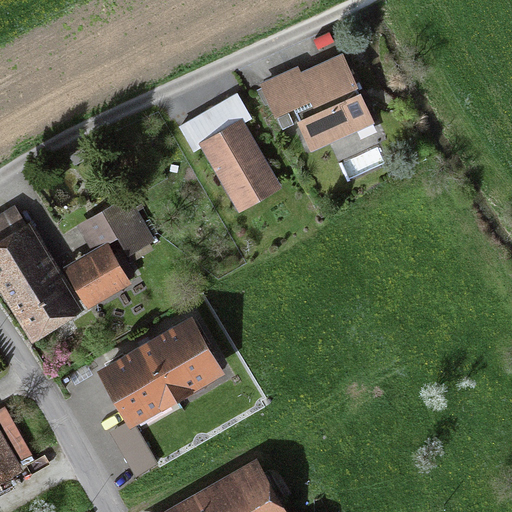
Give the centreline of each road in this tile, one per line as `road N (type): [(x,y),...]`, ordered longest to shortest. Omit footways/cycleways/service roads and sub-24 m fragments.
road 1 (residential): [(0,179),(71,136),(365,0)]
road 2 (residential): [(105,511),(0,334)]
